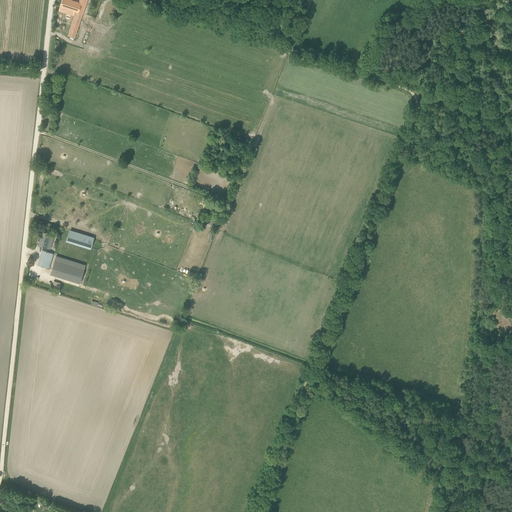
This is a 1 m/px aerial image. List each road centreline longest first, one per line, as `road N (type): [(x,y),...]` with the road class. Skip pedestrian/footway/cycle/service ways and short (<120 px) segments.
road 1 (track): [(415,94),(417,107),(251,511)]
road 2 (track): [(43,71),(0,478)]
road 3 (track): [(37,132),(218,199)]
road 4 (track): [(146,0),(294,50)]
road 5 (track): [(294,50),(415,94)]
road 6 (track): [(243,168),(291,49)]
